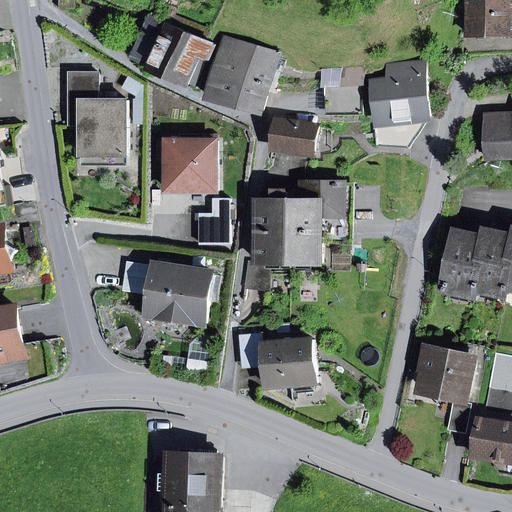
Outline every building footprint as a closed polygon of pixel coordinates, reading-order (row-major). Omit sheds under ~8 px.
[(60,0),(60,10),(77,10),(77,0),(60,0)] [(511,0),(470,1),(471,37),(511,35),(511,0)] [(175,18),(172,25),(209,41),(213,31),(176,16),(178,10),(169,6),(166,14),(175,18)] [(155,66),(172,25),(153,17),(137,58),(155,66)] [(209,41),(172,25),(155,66),(153,69),(190,85),(202,57),(211,60),(217,46),(209,42),(209,41)] [(211,97),(264,111),(273,77),(279,58),(280,54),(235,40),(235,42),(226,40),(211,97)] [(273,77),(282,79),(287,60),(279,58),(273,77)] [(381,122),(418,118),(433,116),(426,62),(391,66),(392,81),(377,83),(381,122)] [(327,82),(332,82),(364,82),(364,68),(323,70),(324,88),(328,88),(327,82)] [(71,103),(84,103),(84,127),(84,156),(130,156),(129,101),(100,101),(100,74),(71,74),(71,103)] [(138,94),(143,85),(130,78),(125,87),(138,94)] [(364,114),(364,82),(332,82),(333,115),(364,114)] [(84,127),(84,103),(71,103),(72,127),(84,127)] [(511,114),(487,116),(489,160),(511,158),(511,114)] [(419,129),(377,133),(378,147),(411,149),(433,116),(418,118),(419,129)] [(419,129),(418,118),(381,122),(376,123),(377,133),(419,129)] [(280,121),(276,149),(315,154),(319,127),(280,121)] [(169,162),(169,191),(219,192),(220,141),(161,141),(161,162),(169,162)] [(84,166),(130,166),(130,156),(84,156),(84,166)] [(346,186),(346,183),(308,183),(308,202),(301,202),(293,202),(291,264),(324,264),(324,244),(325,238),(353,239),(353,186),(346,186)] [(324,244),(355,245),(357,183),(346,183),(346,186),(353,186),(353,239),(325,238),(324,244)] [(260,201),(260,263),(273,263),(291,264),(293,202),(288,202),(288,193),(268,192),(268,201),(260,201)] [(215,215),(202,215),(202,245),(232,245),(232,200),(215,200),(215,215)] [(0,271),(12,269),(11,263),(19,251),(8,243),(5,229),(0,230),(0,271)] [(478,288),(506,294),(507,293),(507,289),(511,263),(511,237),(488,233),(487,240),(477,288),(478,288)] [(450,290),(476,295),(476,294),(478,288),(477,288),(487,240),(458,234),(446,291),(450,292),(450,290)] [(158,266),(172,268),(173,261),(159,259),(158,266)] [(124,291),(154,296),(158,266),(129,262),(124,291)] [(250,263),(246,292),(273,292),(273,274),(273,263),(260,263),(250,263)] [(215,275),(215,274),(172,268),(158,266),(154,296),(151,316),(208,324),(211,302),(215,275)] [(211,302),(218,303),(222,276),(215,275),(211,302)] [(505,300),(506,294),(478,288),(476,294),(505,300)] [(449,296),(475,301),(476,295),(450,290),(450,292),(449,296)] [(0,349),(25,346),(19,309),(0,311),(0,349)] [(241,336),(242,348),(244,369),(268,367),(266,345),(265,334),(241,336)] [(268,367),(269,388),(296,385),(318,383),(319,383),(316,341),(266,345),(268,367)] [(0,362),(27,358),(25,346),(0,349),(0,362)] [(430,371),(427,388),(465,396),(473,361),(452,357),(454,349),(439,346),(437,354),(427,352),(424,369),(430,371)] [(452,357),(473,361),(474,353),(454,349),(452,357)] [(511,356),(496,354),(493,369),(511,372),(511,356)] [(511,372),(493,369),(491,383),(511,387),(511,372)] [(297,392),(319,390),(318,383),(296,385),(297,392)] [(511,387),(491,383),(488,397),(511,401),(511,387)] [(511,401),(488,397),(486,412),(511,417),(511,401)] [(455,402),(451,427),(466,430),(470,405),(455,402)] [(511,425),(483,421),(476,456),(498,460),(497,464),(503,472),(511,473),(511,425)] [(163,488),(171,489),(170,507),(220,509),(222,457),(173,455),(172,475),(163,474),(163,488)]
